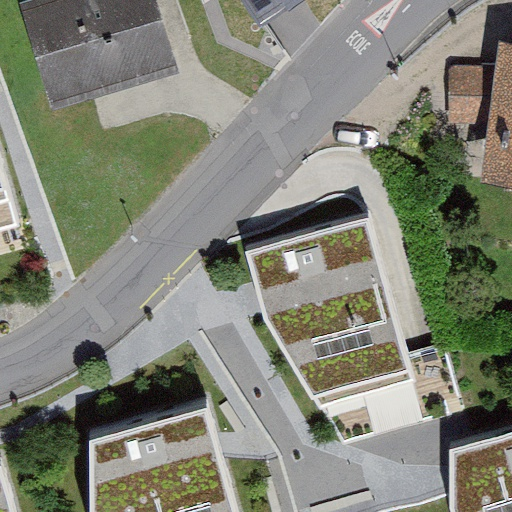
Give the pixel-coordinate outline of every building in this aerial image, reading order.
[(156,0),(30,0),(19,3),(52,111),(179,73),(156,0)] [(302,0),(245,0),(263,26),(302,0)] [(511,43),(478,41),(463,178),(511,183),(511,43)] [(0,234),(23,229),(0,150),(0,234)] [(264,317),(320,408),(416,381),(369,215),(248,249),(264,317)] [(90,511),(238,511),(206,400),(90,433),(90,511)] [(451,510),(451,511),(511,511),(511,428),(452,445),(451,510)] [(19,511),(4,453),(0,454),(0,511),(19,511)]
